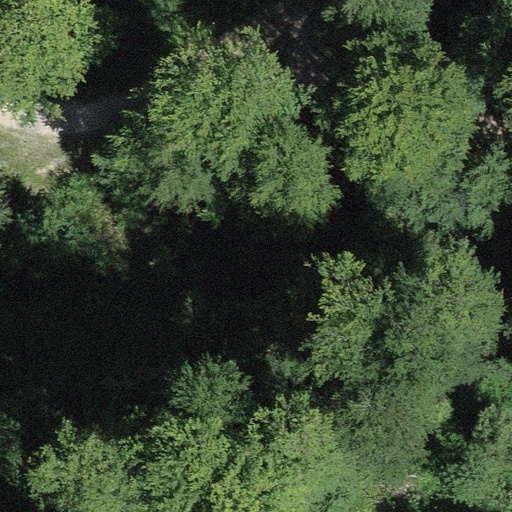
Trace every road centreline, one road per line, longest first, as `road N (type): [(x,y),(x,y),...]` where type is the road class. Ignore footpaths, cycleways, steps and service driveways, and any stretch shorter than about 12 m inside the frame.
road 1 (track): [(205,68),(321,81),(460,119),(511,143)]
road 2 (track): [(205,68),(82,109),(0,106)]
road 3 (track): [(307,0),(205,68)]
